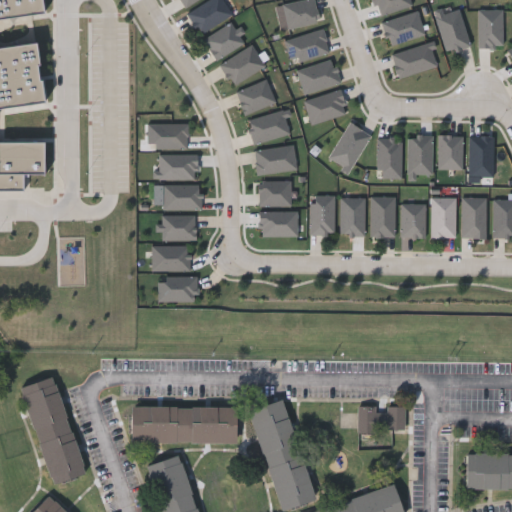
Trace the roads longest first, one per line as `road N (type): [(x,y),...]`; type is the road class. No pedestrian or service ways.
road 1 (residential): [(511,266),(246,261),(231,251),(231,184),(219,126),(144,0)]
road 2 (residential): [(344,0),(383,106),(502,109),(511,116)]
